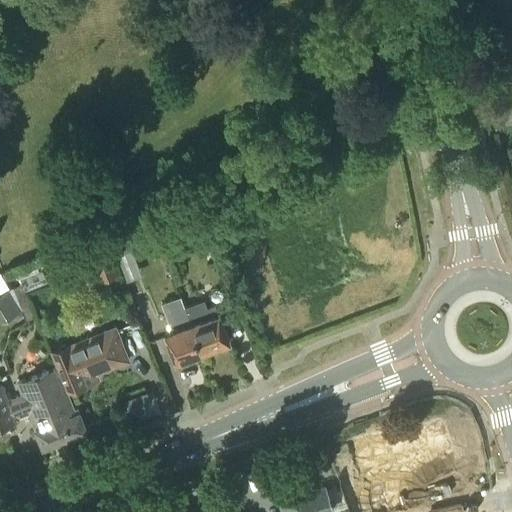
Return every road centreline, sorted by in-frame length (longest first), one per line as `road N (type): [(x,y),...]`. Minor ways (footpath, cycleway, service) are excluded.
road 1 (secondary): [(26,511),(436,351)]
road 2 (tertiary): [(480,281),(417,0)]
